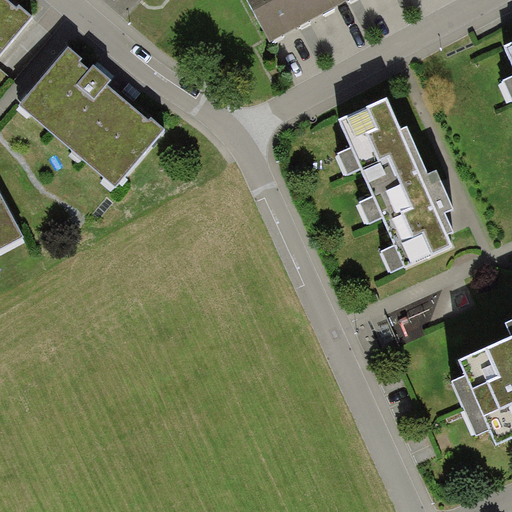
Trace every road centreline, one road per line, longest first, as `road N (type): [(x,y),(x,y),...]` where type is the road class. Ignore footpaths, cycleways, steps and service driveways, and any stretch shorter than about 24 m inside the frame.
road 1 (residential): [(416,511),(239,140)]
road 2 (residential): [(239,140),(493,0)]
road 3 (residential): [(239,140),(68,0)]
